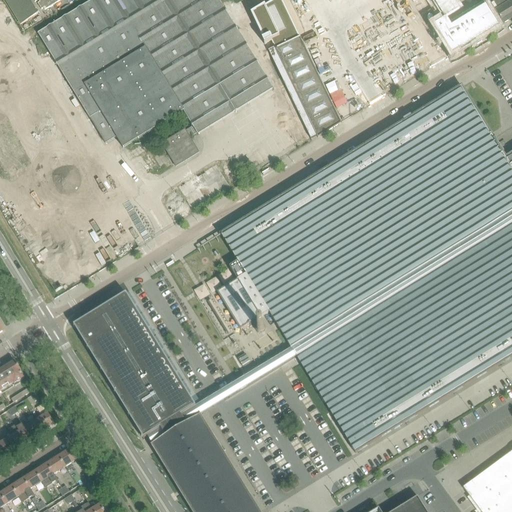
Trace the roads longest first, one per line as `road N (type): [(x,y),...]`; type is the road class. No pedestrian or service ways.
road 1 (unclassified): [(50,323),(452,75)]
road 2 (unknown): [(174,246),(26,32)]
road 3 (unclassified): [(168,511),(50,323)]
